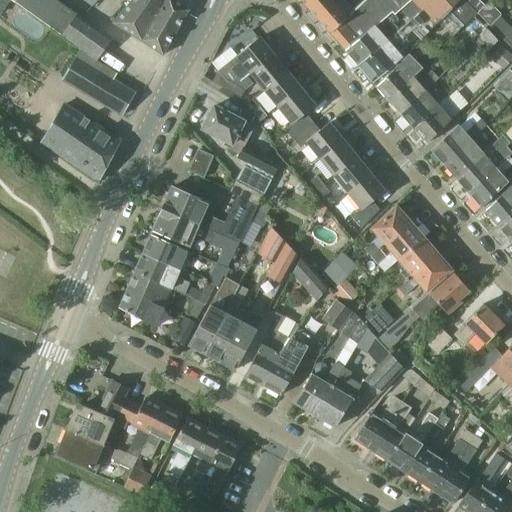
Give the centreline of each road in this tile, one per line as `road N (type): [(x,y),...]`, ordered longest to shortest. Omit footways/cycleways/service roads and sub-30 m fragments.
road 1 (residential): [(400,511),(67,316)]
road 2 (residential): [(262,0),(511,292)]
road 3 (tertiary): [(67,316),(212,0)]
road 4 (tertiary): [(0,489),(67,316)]
